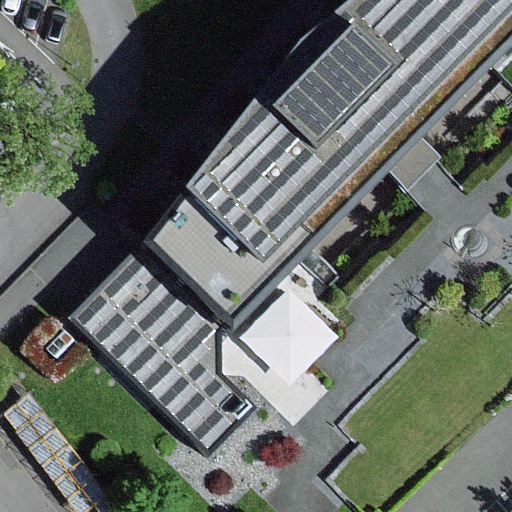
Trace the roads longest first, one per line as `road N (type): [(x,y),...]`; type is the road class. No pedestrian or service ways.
road 1 (residential): [(106,0),(123,65),(108,110),(85,148),(0,235)]
road 2 (unknown): [(0,57),(85,148)]
